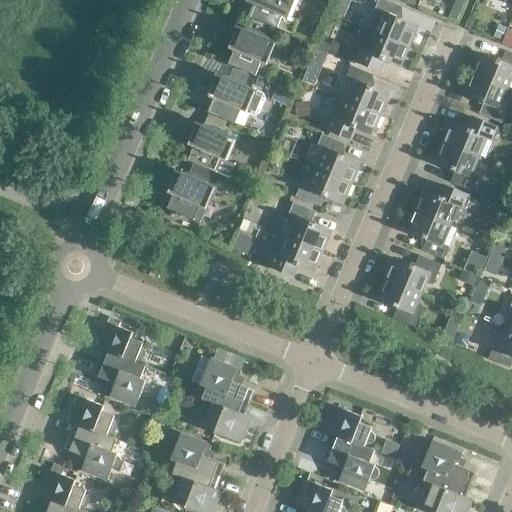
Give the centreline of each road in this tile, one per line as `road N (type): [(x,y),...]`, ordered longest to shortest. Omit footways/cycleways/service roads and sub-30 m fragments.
road 1 (residential): [(312,361),(446,33)]
road 2 (tertiary): [(84,245),(189,0)]
road 3 (residential): [(312,361),(97,273)]
road 4 (residential): [(511,443),(312,361)]
road 5 (tertiary): [(0,446),(66,288)]
road 6 (residential): [(255,511),(312,361)]
